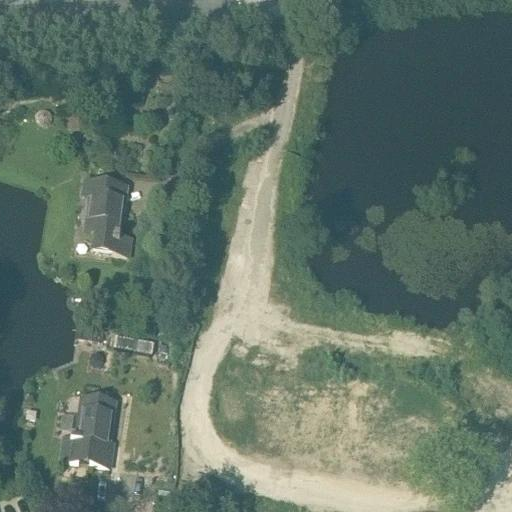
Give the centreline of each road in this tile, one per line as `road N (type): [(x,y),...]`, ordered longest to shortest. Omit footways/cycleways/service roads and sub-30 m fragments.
road 1 (residential): [(285,111),(253,291),(216,330),(189,394),(196,456),(442,506),(485,492),(511,459)]
road 2 (unclassified): [(116,511),(160,480),(164,291),(188,169),(196,153),(285,111)]
